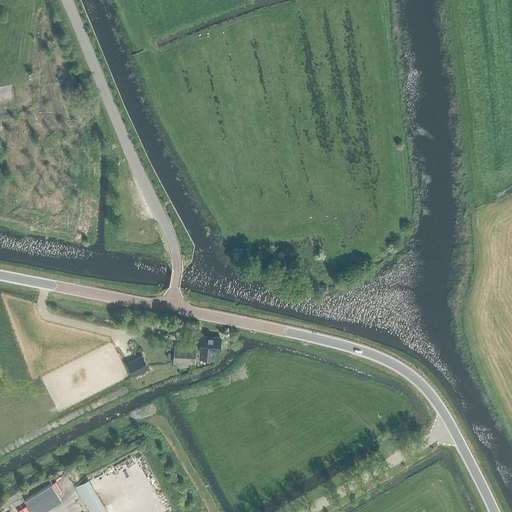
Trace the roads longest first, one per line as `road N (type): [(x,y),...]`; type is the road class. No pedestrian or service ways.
road 1 (secondary): [(494,511),(433,399),(394,365),(307,336),(170,309)]
road 2 (tertiary): [(170,309),(171,241),(66,0)]
road 3 (secondary): [(170,309),(0,276)]
